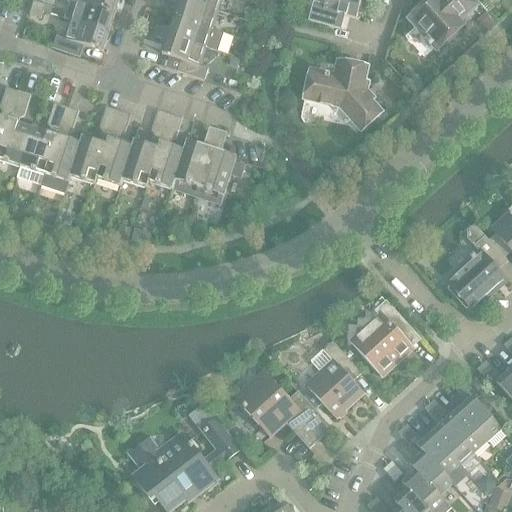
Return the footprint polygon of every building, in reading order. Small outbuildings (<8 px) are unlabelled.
[(77,0),(77,4),(113,16),(118,0),(77,0)] [(177,6),(174,18),(212,31),(218,12),(179,0),(173,0),(172,4),(177,6)] [(179,0),(218,12),(221,0),(179,0)] [(356,20),(362,0),(323,0),(323,1),(325,2),(324,6),(312,2),(307,23),(341,31),(345,17),(356,20)] [(460,23),(480,6),(474,0),(431,0),(408,21),(426,41),(423,43),(427,48),(430,45),(436,52),(464,27),(460,23)] [(71,22),(107,34),(113,16),(77,4),(71,2),(65,20),(71,22)] [(34,3),(32,9),(43,13),(45,7),(34,3)] [(41,19),(43,13),(32,9),(30,16),(41,19)] [(494,23),(485,13),(476,21),(485,31),(494,23)] [(223,34),(212,31),(174,18),(170,30),(168,36),(206,49),(217,52),(223,34)] [(101,53),(107,34),(71,22),(65,40),(56,37),(52,49),(80,59),(83,48),(101,53)] [(153,38),(160,41),(164,29),(157,26),(153,38)] [(200,67),(206,49),(168,36),(170,30),(164,29),(160,41),(166,43),(161,56),(180,62),(176,73),(205,82),(209,70),(200,67)] [(238,69),(240,61),(232,58),(229,66),(238,69)] [(360,132),(381,114),(362,92),(367,69),(338,63),(335,76),(311,71),(304,101),(340,109),(360,132)] [(0,149),(18,93),(6,89),(0,107),(0,109),(2,113),(1,118),(0,117),(0,149)] [(31,97),(18,93),(0,149),(0,162),(20,169),(33,129),(18,124),(20,118),(24,117),(31,97)] [(17,180),(40,188),(67,109),(54,105),(48,125),(51,129),(49,134),(33,129),(20,169),(21,169),(17,180)] [(95,186),(96,181),(118,112),(107,108),(100,129),(101,132),(98,143),(82,138),(80,144),(81,145),(70,178),(72,179),(95,186)] [(66,196),(72,179),(70,178),(81,145),(80,144),(66,140),(68,134),(72,133),(79,113),(67,109),(40,188),(66,196)] [(121,189),(124,181),(123,181),(133,148),(118,143),(120,138),(124,137),(130,116),(118,112),(96,181),(121,189)] [(146,189),(148,183),(171,116),(158,112),(152,132),(155,136),(151,147),(135,142),(133,148),(123,181),(124,181),(146,189)] [(183,120),(171,116),(148,183),(173,191),(186,151),(184,151),(165,145),(167,139),(177,137),(183,120)] [(187,142),(184,151),(186,151),(173,191),(196,199),(218,131),(210,129),(204,147),(187,142)] [(227,134),(218,131),(196,199),(220,207),(236,158),(221,153),(227,134)] [(245,166),(235,163),(230,177),(241,180),(245,166)] [(151,199),(145,197),(141,210),(147,211),(151,199)] [(14,206),(10,205),(6,215),(16,218),(17,213),(14,206)] [(497,236),(490,243),(508,263),(511,259),(511,213),(493,231),(497,236)] [(128,246),(133,230),(119,226),(115,243),(128,246)] [(480,253),(446,283),(473,313),(507,282),(503,277),(511,268),(511,267),(485,238),(474,226),(467,232),(467,239),(474,247),(480,253)] [(151,234),(134,230),(130,243),(147,248),(151,234)] [(403,342),(413,333),(385,303),(375,313),(379,317),(350,343),(379,374),(397,357),(400,361),(411,351),(403,342)] [(332,343),(322,352),(310,363),(320,374),(305,387),(336,420),(364,394),(353,383),(362,374),(332,343)] [(482,377),(491,369),(486,363),(477,371),(482,377)] [(511,401),(511,373),(511,372),(497,384),(511,401)] [(309,451),(332,430),(299,393),(290,402),(264,374),(234,401),(269,439),(279,429),(284,424),(309,451)] [(462,398),(471,389),(464,382),(455,391),(462,398)] [(473,399),(459,412),(487,443),(501,430),(473,399)] [(425,412),(430,418),(440,408),(434,402),(425,412)] [(446,414),(440,408),(430,418),(436,424),(446,414)] [(459,412),(445,424),(473,455),(487,443),(459,412)] [(227,461),(240,451),(216,421),(202,433),(217,452),(204,462),(182,434),(160,451),(150,439),(129,456),(142,473),(133,480),(150,501),(154,498),(165,511),(171,511),(197,491),(200,495),(218,480),(211,472),(226,461),(227,461)] [(445,424),(432,436),(460,467),(473,455),(445,424)] [(398,435),(404,442),(414,433),(408,427),(398,435)] [(419,439),(414,433),(404,442),(410,448),(419,439)] [(418,449),(423,454),(424,454),(446,480),(447,479),(460,467),(432,436),(418,449)] [(452,484),(447,479),(446,480),(424,454),(423,454),(410,466),(416,472),(438,497),(439,496),(452,484)] [(383,471),(388,477),(397,469),(392,463),(383,471)] [(404,475),(397,469),(388,477),(394,484),(404,475)] [(435,511),(445,503),(439,496),(438,497),(416,472),(402,485),(408,491),(408,490),(427,511),(435,511)] [(477,485),(486,495),(489,498),(491,496),(494,488),(496,485),(487,475),(477,485)] [(503,508),(509,492),(497,488),(491,504),(503,508)] [(427,511),(408,490),(408,491),(394,503),(400,509),(401,509),(403,511),(427,511)] [(368,508),(370,511),(374,511),(382,506),(377,500),(368,508)]
